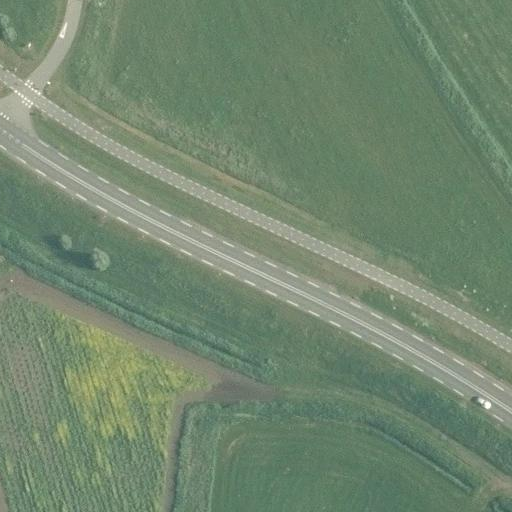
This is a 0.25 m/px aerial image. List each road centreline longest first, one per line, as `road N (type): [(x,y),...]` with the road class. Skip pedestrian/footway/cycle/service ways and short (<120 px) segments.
road 1 (secondary): [(511,409),(387,335),(122,204),(0,129)]
road 2 (unclassified): [(72,0),(57,44),(0,121)]
